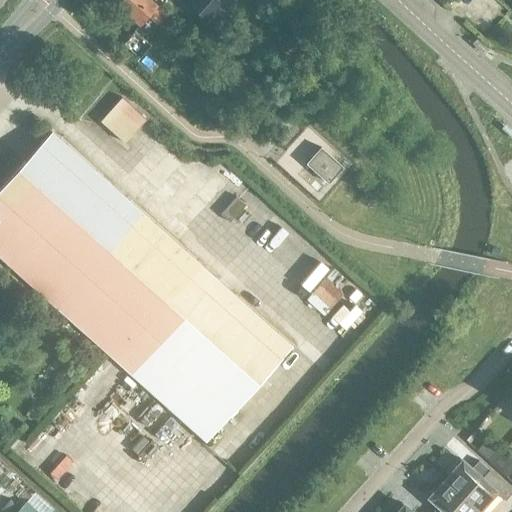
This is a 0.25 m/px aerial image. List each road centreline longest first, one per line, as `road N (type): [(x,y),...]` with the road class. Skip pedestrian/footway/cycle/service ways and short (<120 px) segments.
road 1 (residential): [(349,511),(451,398),(511,346)]
road 2 (tertiary): [(511,104),(397,0)]
